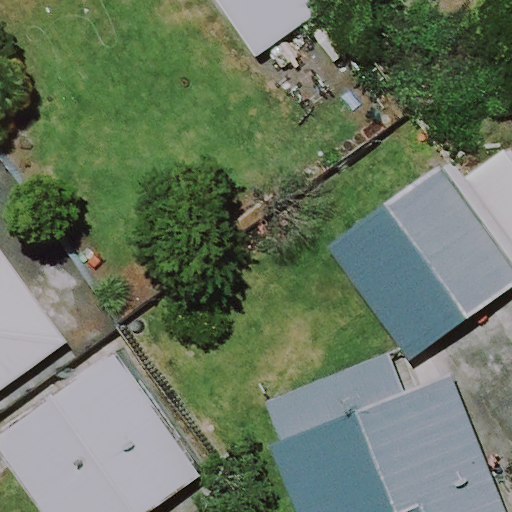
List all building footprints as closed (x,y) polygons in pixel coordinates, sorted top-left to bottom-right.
[(243,0),(272,42),(319,10),(347,50),(374,32),(352,0),(243,0)] [(511,282),(511,219),(460,147),(344,230),(426,344),(511,282)] [(0,391),(87,329),(20,235),(0,249),(0,391)] [(146,511),(225,456),(135,332),(8,422),(72,511),(146,511)] [(426,371),(410,337),(289,384),(300,422),(292,424),(324,511),(511,511),(511,449),(473,355),(426,371)]
